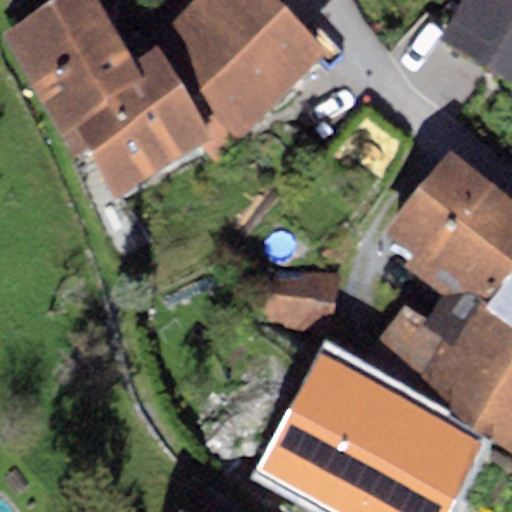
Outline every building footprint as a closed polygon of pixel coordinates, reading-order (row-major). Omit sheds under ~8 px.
[(325,74),(257,0),(209,0),(150,57),(157,69),(211,161),(216,171),(325,74)] [(511,99),(511,0),(474,0),(441,56),(511,99)] [(88,2),(4,41),(61,147),(75,138),(141,97),(134,84),(88,2)] [(75,138),(111,213),(211,161),(157,69),(134,84),(141,97),(75,138)] [(511,287),(511,218),(449,169),(384,250),(413,273),(470,320),(482,327),(511,287)] [(330,341),(339,279),(275,272),(266,325),(330,341)] [(470,320),(413,273),(404,283),(442,313),(427,332),(406,315),(367,360),(414,399),(470,320)] [(511,346),(511,287),(482,327),(511,346)] [(511,346),(482,327),(470,320),(414,399),(511,463),(511,346)] [(427,426),(319,368),(258,480),(318,511),(455,511),(483,462),(424,431),(427,426)]
